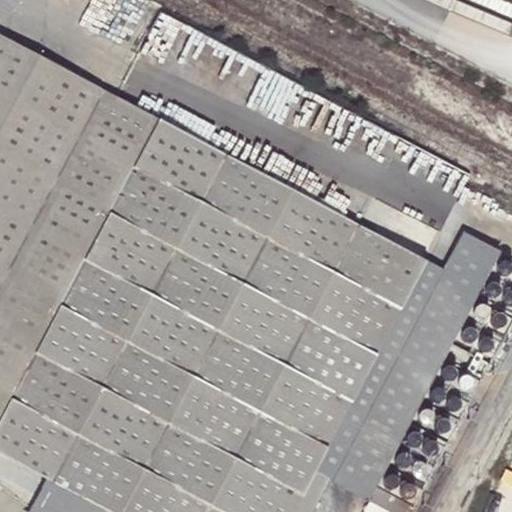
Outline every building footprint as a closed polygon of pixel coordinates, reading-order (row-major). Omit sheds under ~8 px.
[(0,422),(159,121),(117,99),(0,38),(0,422)] [(0,458),(40,479),(102,511),(286,511),(420,259),(159,121),(0,422),(0,458)] [(493,259),(454,238),(436,268),(326,479),(365,499),(380,472),(408,420),(436,367),(443,354),(493,259)] [(436,268),(420,259),(286,511),(308,511),(326,479),(436,268)] [(488,274),(487,276),(488,279),(489,282),(491,284),(493,285),(496,285),(498,285),(501,284),(502,282),(503,280),(504,277),(503,275),(502,272),(500,271),(498,269),(495,269),(492,270),(490,271),(488,274)] [(477,294),(475,297),(475,299),(475,302),(476,304),(478,306),(481,307),(483,308),(486,307),(488,306),(490,304),(491,301),(491,298),(490,296),(489,294),(486,292),(484,291),(481,292),(479,293),(477,294)] [(495,303),(493,305),(492,308),(492,311),(493,313),(495,315),(498,317),(500,318),(503,317),(505,316),(507,314),(509,312),(509,309),(509,306),(507,304),(505,302),(503,301),(500,301),(497,302),(495,303)] [(464,318),(463,320),(464,323),(465,326),(467,328),(469,329),(472,329),(474,329),(476,328),(478,326),(479,324),(479,321),(479,319),(478,317),(476,315),(474,314),(471,313),(468,314),(466,316),(464,318)] [(481,332),(482,334),(483,337),(485,338),(487,339),(490,340),(493,339),(495,338),(497,335),(498,333),(498,330),(497,327),(495,325),(492,324),(489,323),(487,324),(484,325),(483,327),(481,329),(481,332)] [(451,343),(451,346),(451,349),(452,351),(455,353),(457,354),(460,354),(462,353),(465,352),(466,350),(467,347),(467,345),(466,342),(465,340),(463,339),(460,338),(457,338),(455,339),(452,341),(451,343)] [(472,348),(470,350),(469,353),(469,356),(470,358),(471,360),(473,362),(476,363),(479,363),(482,362),(484,360),(485,358),(486,355),(485,352),(484,350),(482,348),(480,347),(477,346),(474,347),(472,348)] [(434,376),(432,378),(431,380),(430,382),(430,385),(431,387),(433,389),(435,391),(438,391),(440,391),(443,390),(445,388),(446,386),(446,383),(445,380),(444,378),(442,376),(440,375),(437,375),(434,376)] [(448,391),(448,394),(449,396),(450,398),(452,400),(454,401),(457,401),(460,400),(462,398),(464,396),(464,393),(464,390),(463,388),(461,386),(458,385),(455,385),(453,385),(451,387),(449,389),(448,391)] [(417,406),(418,409),(419,412),(421,414),(423,415),(426,415),(429,415),(431,413),(433,411),(434,409),(434,406),(434,403),(432,401),(430,399),(427,398),(424,398),(422,399),(420,401),(418,404),(417,406)] [(436,417),(437,419),(438,422),(440,423),(443,424),(446,424),(448,423),(450,422),(451,419),(452,417),(452,414),(451,412),(449,410),(447,409),(445,408),(442,408),(439,409),(437,411),(436,414),(436,417)] [(410,420),(408,422),(407,425),(407,427),(408,430),(409,432),(411,434),(414,435),(416,435),(419,434),(421,432),(422,430),(423,427),(423,424),(422,422),(420,420),(417,419),(415,418),(412,419),(410,420)] [(426,432),(425,435),(425,438),(426,440),(428,442),(430,444),(433,445),(436,445),(438,444),(440,442),(442,439),(442,436),(442,433),(441,431),(438,429),(436,428),(433,428),(430,428),(428,430),(426,432)] [(395,446),(394,448),(394,451),(395,453),(397,455),(399,457),(402,457),(404,457),(407,456),(409,454),(410,452),(410,449),(410,447),(409,444),(407,443),(404,442),(402,441),(399,442),(397,444),(395,446)] [(417,453),(415,455),(414,457),(413,460),(414,462),(415,465),(418,466),(420,467),(423,467),(425,467),(427,465),(429,463),(430,460),(430,458),(429,455),(427,453),(425,452),(422,451),(419,452),(417,453)] [(383,471),(384,473),(385,476),(387,477),(390,478),(392,479),(395,478),(397,476),(399,474),(400,471),(400,468),(399,466),(397,464),(394,462),(391,462),(389,462),(386,464),(385,466),(383,468),(383,471)] [(404,476),(403,479),(403,482),(404,484),(406,486),(408,488),(411,488),(413,488),(416,487),(417,485),(418,483),(419,480),(418,478),(417,475),(415,473),(413,472),(410,472),(408,473),(405,474),(404,476)] [(102,511),(40,479),(22,511),(102,511)] [(372,491),(371,493),(372,496),(374,498),(376,500),(378,501),(381,501),(383,500),(385,498),(387,496),(388,493),(387,491),(386,488),(384,486),(382,485),(379,485),(377,485),(375,486),(373,488),(372,491)] [(391,503),(391,505),(393,507),(395,509),(398,510),(400,510),(403,509),(405,507),(407,505),(407,502),(407,500),(406,497),(404,495),(402,494),(399,493),(396,494),(394,495),(392,497),(391,500),(391,503)] [(388,511),(365,499),(360,509),(364,511),(388,511)]
